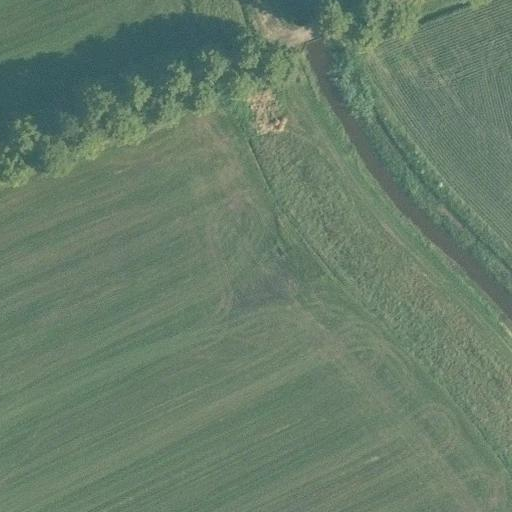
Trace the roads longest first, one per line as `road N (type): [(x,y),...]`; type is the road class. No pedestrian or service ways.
road 1 (track): [(511,362),(317,131)]
road 2 (track): [(275,42),(96,111)]
road 3 (track): [(391,0),(275,42)]
